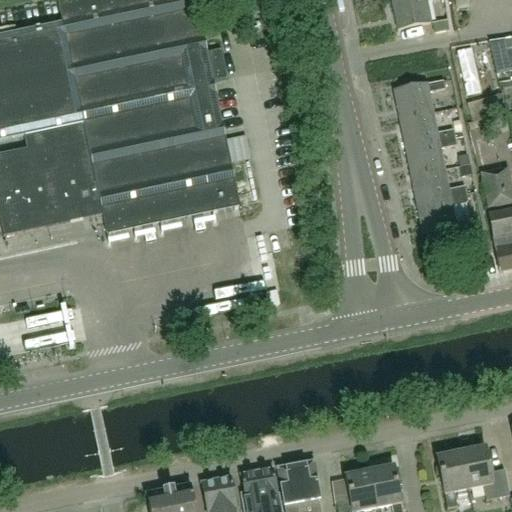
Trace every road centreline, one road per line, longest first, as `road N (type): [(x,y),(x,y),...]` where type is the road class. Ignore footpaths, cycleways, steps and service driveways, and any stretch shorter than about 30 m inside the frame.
road 1 (residential): [(5,511),(511,409)]
road 2 (tertiary): [(0,403),(383,324)]
road 3 (tertiary): [(383,324),(337,61)]
road 4 (residential): [(337,61),(496,32),(491,0)]
road 5 (tertiary): [(383,324),(511,297)]
